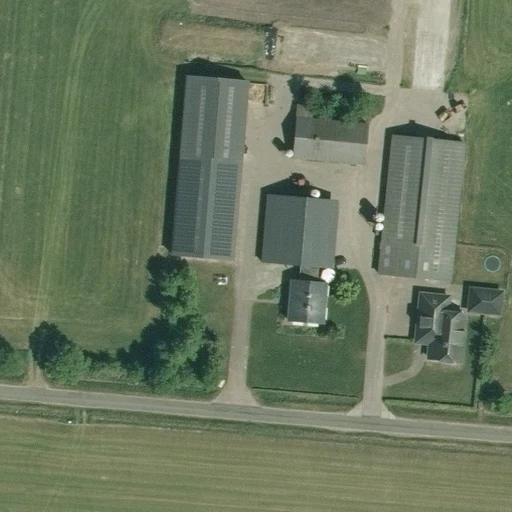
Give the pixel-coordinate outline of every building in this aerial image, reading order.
[(172,254),(232,259),(247,82),(187,77),(172,254)] [(276,94),(275,108),(288,109),(289,94),(276,94)] [(364,165),(368,124),(312,119),(314,106),(297,104),(296,117),(292,158),(364,165)] [(450,280),(463,142),(393,135),(379,273),(450,280)] [(332,269),(339,202),(267,195),(261,262),(300,266),(298,282),(291,281),(288,321),(321,324),(325,284),(316,283),(317,267),(332,269)] [(499,314),(501,292),(471,289),(468,311),(484,313),(499,314)] [(422,295),(419,327),(417,344),(432,346),(430,360),(441,361),(443,364),(453,365),(455,362),(459,363),(463,327),(464,315),(448,313),(449,297),(442,297),(422,295)]
